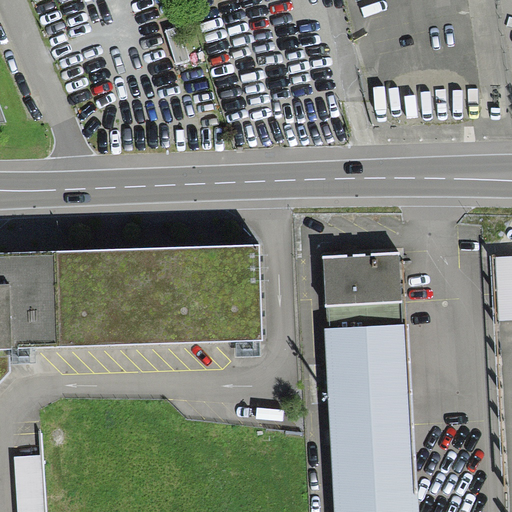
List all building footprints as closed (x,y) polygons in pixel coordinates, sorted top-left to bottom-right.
[(0,381),(7,374),(7,350),(261,342),(257,248),(0,254),(0,381)] [(400,252),(323,256),(326,302),(403,298),(400,252)] [(511,256),(495,257),(498,321),(511,320),(511,256)] [(325,330),(333,511),(419,511),(419,493),(413,492),(404,326),(325,330)] [(47,511),(44,456),(15,458),(19,511),(47,511)]
